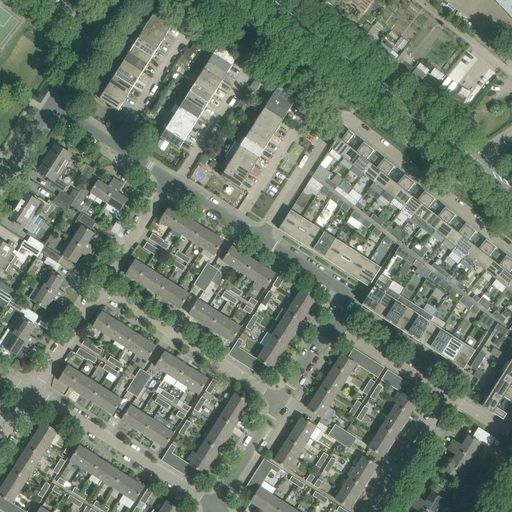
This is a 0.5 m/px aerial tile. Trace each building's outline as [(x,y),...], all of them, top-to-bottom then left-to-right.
[(511,0),(495,0),(511,17),(511,0)] [(136,4),(131,11),(134,14),(137,10),(140,7),(138,5),(136,4)] [(177,19),(158,7),(153,15),(172,27),(177,19)] [(172,27),(153,15),(149,22),(167,34),(172,27)] [(167,34),(149,22),(144,30),(162,42),(167,34)] [(396,49),(405,51),(407,40),(398,37),(400,29),(389,27),(387,32),(393,34),(392,40),(397,42),(396,49)] [(162,42),(144,30),(139,38),(157,50),(162,42)] [(157,50),(139,38),(134,45),(153,57),(157,50)] [(383,43),(380,47),(395,59),(398,54),(383,43)] [(153,57),(134,45),(129,53),(148,65),(153,57)] [(219,46),(214,54),(232,66),(238,58),(219,46)] [(108,51),(104,56),(113,62),(116,56),(110,53),(108,51)] [(148,65),(129,53),(124,60),(143,72),(148,65)] [(228,73),(232,66),(214,54),(209,61),(228,73)] [(181,57),(178,63),(182,66),(187,58),(182,55),(181,57)] [(143,72),(124,60),(119,68),(138,80),(143,72)] [(209,61),(204,69),(223,81),(228,73),(209,61)] [(432,88),(441,77),(423,61),(413,72),(432,88)] [(91,71),(92,72),(96,74),(101,67),(96,64),(93,69),(91,71)] [(138,80),(119,68),(115,75),(133,87),(138,80)] [(218,88),(223,81),(204,69),(199,77),(218,88)] [(259,83),(264,75),(260,72),(255,80),(259,83)] [(133,87),(115,75),(110,83),(128,95),(133,87)] [(199,77),(195,84),(213,96),(218,88),(199,77)] [(255,80),(250,87),(255,90),(259,83),(255,80)] [(275,92),(293,104),(298,97),(274,81),(269,89),(275,92)] [(128,95),(110,83),(105,91),(124,103),(128,95)] [(208,103),(213,96),(195,84),(190,92),(208,103)] [(164,85),(159,93),(162,95),(167,87),(164,85)] [(247,90),(244,94),(249,98),(253,90),(250,88),(249,87),(248,88),(247,90)] [(96,96),(100,99),(118,111),(124,103),(105,91),(101,88),(96,96)] [(190,92),(185,99),(204,111),(208,103),(190,92)] [(270,100),(289,112),(293,104),(275,92),(270,100)] [(239,101),(239,102),(244,105),(249,98),(244,94),(243,96),(242,97),(239,101)] [(199,119),(204,111),(185,99),(180,107),(199,119)] [(265,107),(284,119),(289,112),(270,100),(265,107)] [(240,112),(244,105),(239,103),(235,109),(240,112)] [(180,107),(175,114),(194,126),(199,119),(180,107)] [(260,115),(279,127),(284,119),(265,107),(260,115)] [(189,134),(194,126),(175,114),(170,122),(189,134)] [(255,123),(274,135),(279,127),(260,115),(255,123)] [(151,122),(144,117),(139,124),(147,129),(151,122)] [(170,122),(166,129),(184,141),(189,134),(170,122)] [(251,130),(269,142),(274,135),(255,123),(251,130)] [(179,150),(184,141),(166,129),(160,138),(179,150)] [(246,138),(264,150),(269,142),(251,130),(246,138)] [(347,144),(354,135),(349,130),(341,140),(338,137),(331,148),(343,158),(351,148),(347,144)] [(241,146),(260,157),(264,150),(246,138),(241,146)] [(343,158),(353,166),(369,146),(364,142),(356,152),(351,148),(343,158)] [(56,145),(48,158),(66,169),(70,163),(67,161),(71,154),(56,145)] [(236,153),(255,165),(260,157),(241,146),(236,153)] [(374,151),(369,146),(353,166),(364,174),(372,164),(367,160),(374,151)] [(231,161),(250,173),(255,165),(236,153),(231,161)] [(48,158),(39,171),(49,178),(47,182),(54,186),(53,188),(60,192),(61,190),(63,192),(67,186),(60,181),(59,178),(65,174),(66,172),(66,170),(66,169),(48,158)] [(377,168),(372,164),(364,174),(374,182),(389,163),(384,159),(377,168)] [(227,168),(245,180),(250,173),(231,161),(227,168)] [(395,167),(389,163),(374,182),(370,187),(380,195),(392,180),(387,176),(395,167)] [(78,179),(85,183),(94,169),(87,165),(78,179)] [(222,176),(221,176),(240,188),(245,180),(227,168),(222,165),(217,173),(222,176)] [(330,175),(319,166),(314,174),(325,182),(330,175)] [(390,203),(394,198),(410,179),(405,175),(397,184),(392,180),(380,195),(390,203)] [(318,193),(319,191),(323,186),(312,177),(307,185),(318,193)] [(90,193),(105,202),(118,181),(114,178),(108,187),(99,181),(98,180),(90,193)] [(328,178),(325,182),(335,190),(338,186),(328,178)] [(415,183),(410,179),(394,198),(404,206),(413,196),(407,192),(415,183)] [(118,181),(105,202),(120,212),(123,207),(128,199),(127,199),(118,193),(123,184),(118,181)] [(79,192),(70,206),(81,212),(84,208),(80,206),(89,192),(91,189),(84,184),(79,192)] [(325,196),(329,191),(323,186),(319,191),(325,196)] [(338,186),(335,190),(345,198),(348,194),(338,186)] [(61,190),(57,197),(70,206),(79,192),(74,189),(69,196),(63,192),(61,190)] [(418,200),(413,196),(404,206),(401,211),(411,219),(430,195),(425,191),(418,200)] [(25,193),(18,204),(35,216),(40,209),(46,213),(51,206),(47,203),(39,198),(37,200),(25,193)] [(336,204),(340,199),(334,194),(330,199),(336,204)] [(348,194),(345,198),(355,206),(358,202),(348,194)] [(435,199),(430,195),(411,219),(421,227),(433,212),(428,208),(435,199)] [(56,197),(53,202),(67,211),(70,206),(57,197),(56,197)] [(346,212),(350,207),(344,203),(340,207),(346,212)] [(21,226),(29,231),(33,234),(37,227),(31,222),(35,216),(18,204),(15,210),(14,209),(13,212),(10,216),(22,224),(21,226)] [(170,207),(160,221),(171,228),(180,213),(176,211),(170,207)] [(438,216),(433,212),(421,227),(431,236),(435,231),(450,211),(445,207),(438,216)] [(302,217),(291,210),(279,229),(290,237),(302,217)] [(357,220),(361,216),(355,211),(351,216),(357,220)] [(456,215),(450,211),(435,231),(445,239),(453,229),(448,225),(456,215)] [(185,216),(180,213),(171,228),(182,235),(191,221),(185,217),(185,216)] [(96,222),(83,214),(79,221),(92,229),(96,222)] [(302,217),(290,237),(301,244),(313,225),(302,217)] [(367,229),(371,224),(365,219),(361,224),(367,229)] [(117,220),(111,231),(113,232),(112,232),(117,235),(124,224),(117,220)] [(191,221),(182,235),(193,242),(202,227),(198,224),(197,225),(191,221)] [(458,233),(453,229),(445,239),(455,247),(471,227),(466,223),(458,233)] [(82,225),(72,240),(93,254),(96,249),(88,243),(94,234),(94,233),(82,225)] [(313,225),(301,244),(312,251),(325,232),(313,225)] [(389,226),(385,230),(390,234),(396,238),(399,235),(393,230),(389,226)] [(206,230),(202,227),(193,242),(204,249),(213,235),(206,230)] [(471,227),(455,247),(452,252),(462,260),(474,245),(469,241),(476,231),(471,227)] [(378,237),(382,232),(376,228),(372,232),(378,237)] [(325,232),(312,251),(324,258),(336,239),(325,232)] [(153,233),(149,239),(159,246),(163,240),(153,233)] [(218,238),(213,235),(204,249),(214,256),(223,241),(219,238),(218,238)] [(388,245),(392,241),(386,236),(382,241),(388,245)] [(31,237),(27,242),(41,251),(44,246),(33,238),(31,237)] [(336,239),(324,258),(335,265),(347,246),(336,239)] [(472,268),(476,263),(491,243),(486,239),(479,249),(474,245),(462,260),(472,268)] [(0,256),(6,261),(14,266),(19,258),(11,253),(14,249),(0,240),(0,256)] [(37,257),(41,252),(41,251),(27,242),(25,240),(21,247),(37,257)] [(93,254),(72,240),(63,255),(76,263),(76,262),(82,253),(90,258),(93,254)] [(164,241),(163,240),(159,246),(166,250),(169,246),(163,242),(164,241)] [(147,242),(143,248),(154,254),(157,249),(147,242)] [(496,248),(491,243),(476,263),(484,270),(486,271),(494,261),(489,257),(496,248)] [(41,252),(48,256),(58,263),(62,257),(44,246),(41,251),(41,252)] [(233,268),(243,254),(237,250),(237,249),(232,246),(223,262),(233,268)] [(347,246),(335,265),(346,273),(358,253),(347,246)] [(399,247),(395,254),(406,261),(407,260),(411,255),(399,247)] [(164,253),(157,249),(154,254),(155,255),(155,254),(161,258),(164,253)] [(175,255),(181,260),(184,255),(178,251),(175,255)] [(358,253),(346,273),(358,280),(370,261),(358,253)] [(245,275),(254,260),(250,257),(249,258),(243,254),(233,268),(244,275),(245,275)] [(181,260),(188,264),(191,259),(184,255),(181,260)] [(413,265),(416,260),(411,255),(407,260),(413,265)] [(14,266),(6,261),(0,256),(0,270),(1,269),(9,274),(14,266)] [(58,263),(48,256),(44,263),(57,271),(60,265),(58,263)] [(499,265),(494,261),(486,271),(496,279),(511,260),(506,256),(499,265)] [(170,263),(177,267),(179,263),(173,259),(170,263)] [(511,269),(511,259),(511,260),(496,279),(506,287),(511,280),(511,275),(509,273),(511,269)] [(146,266),(136,260),(126,275),(127,275),(127,274),(133,278),(133,279),(137,281),(146,266)] [(254,260),(244,275),(256,282),(265,268),(258,263),(254,260)] [(370,261),(358,280),(369,287),(381,268),(370,261)] [(183,271),(186,267),(179,263),(177,267),(183,271)] [(201,274),(206,278),(213,267),(208,263),(201,274)] [(423,273),(427,268),(421,263),(417,268),(423,273)] [(146,266),(137,281),(142,284),(148,288),(157,273),(146,266)] [(213,267),(206,278),(211,281),(218,270),(213,267)] [(265,268),(256,282),(266,289),(275,274),(271,271),(270,271),(265,268)] [(52,271),(43,286),(64,299),(67,295),(58,289),(65,280),(52,271)] [(434,281),(437,276),(431,272),(428,277),(434,281)] [(154,292),(159,295),(168,280),(157,273),(148,288),(154,292)] [(194,285),(199,288),(206,278),(201,274),(194,285)] [(278,289),(285,277),(280,274),(273,286),(278,289)] [(457,287),(460,283),(450,275),(447,279),(457,287)] [(211,281),(206,278),(199,288),(204,292),(211,281)] [(378,279),(374,286),(362,305),(373,312),(389,288),(393,282),(388,279),(385,284),(378,279)] [(163,297),(170,302),(179,287),(168,280),(159,295),(163,298),(163,297)] [(444,290),(448,285),(442,280),(438,285),(444,290)] [(0,281),(0,288),(12,297),(16,291),(0,281)] [(61,304),(64,299),(43,286),(38,283),(28,298),(46,309),(52,299),(61,304)] [(234,293),(236,288),(230,284),(227,289),(234,293)] [(179,287),(170,302),(176,305),(175,306),(180,309),(189,294),(179,287)] [(12,297),(0,288),(0,297),(8,303),(12,297)] [(243,292),(236,288),(234,293),(240,297),(243,292)] [(295,299),(310,308),(317,297),(302,288),(295,299)] [(400,295),(389,288),(373,312),(384,320),(400,295)] [(455,298),(458,293),(452,288),(449,293),(455,298)] [(265,297),(270,300),(274,294),(269,291),(265,297)] [(229,300),(232,296),(225,292),(222,296),(229,300)] [(411,302),(400,295),(384,320),(396,327),(411,302)] [(238,300),(232,296),(229,300),(235,304),(238,300)] [(266,306),(270,300),(265,297),(258,309),(264,314),(268,308),(266,306)] [(465,306),(469,301),(463,297),(459,301),(465,306)] [(255,306),(258,302),(251,298),(248,302),(255,306)] [(310,308),(295,299),(287,311),(302,321),(310,308)] [(198,300),(189,315),(194,318),(194,317),(200,321),(209,307),(198,300)] [(411,302),(396,327),(407,334),(422,310),(411,302)] [(253,309),(246,305),(244,310),(250,314),(253,309)] [(476,314),(479,310),(473,305),(470,310),(476,314)] [(209,307),(200,321),(207,325),(206,326),(211,328),(220,314),(209,307)] [(24,312),(30,316),(33,313),(26,308),(24,312)] [(434,317),(422,310),(407,334),(418,341),(434,317)] [(295,333),(302,321),(287,311),(280,323),(295,333)] [(93,327),(103,333),(113,319),(109,316),(109,317),(103,313),(103,312),(93,327)] [(480,318),(477,323),(488,331),(494,321),(484,313),(480,318)] [(220,314),(211,328),(215,331),(222,335),(231,321),(220,314)] [(250,322),(254,324),(258,318),(254,315),(250,322)] [(23,317),(14,332),(35,345),(38,341),(29,335),(35,326),(36,326),(23,317)] [(434,317),(418,341),(430,348),(442,329),(431,322),(434,317)] [(118,322),(113,319),(103,333),(114,340),(123,326),(117,322),(118,322)] [(231,321),(222,335),(228,339),(232,342),(241,327),(231,321)] [(250,331),(254,324),(250,322),(246,328),(250,331)] [(287,345),(295,333),(280,323),(272,336),(287,345)] [(130,330),(123,326),(114,340),(125,347),(135,333),(130,330)] [(453,336),(442,329),(430,348),(441,355),(453,336)] [(4,347),(18,356),(17,356),(23,360),(30,350),(32,351),(35,345),(14,332),(4,347)] [(139,335),(135,333),(125,347),(136,354),(145,340),(139,336),(139,335)] [(287,345),(272,336),(264,348),(279,357),(287,345)] [(453,336),(441,355),(452,363),(464,343),(453,336)] [(85,340),(82,345),(92,351),(96,345),(86,339),(85,340)] [(243,341),(239,339),(234,345),(239,348),(243,341)] [(151,344),(145,340),(136,354),(147,361),(156,346),(152,343),(151,344)] [(476,351),(464,343),(452,363),(463,370),(476,351)] [(97,346),(96,345),(92,351),(99,355),(102,351),(96,348),(97,346)] [(228,355),(233,358),(239,349),(239,348),(234,345),(228,355)] [(76,353),(76,354),(87,360),(90,355),(80,348),(76,353)] [(264,348),(257,359),(260,362),(265,365),(265,364),(272,368),(279,357),(264,348)] [(354,348),(347,358),(352,362),(359,351),(354,348)] [(238,362),(245,352),(239,349),(233,358),(238,362)] [(352,362),(356,364),(357,365),(364,355),(359,351),(352,362)] [(481,351),(477,356),(470,367),(476,371),(483,360),(486,354),(481,351)] [(166,374),(176,359),(169,355),(170,355),(165,352),(155,367),(166,374)] [(238,362),(244,365),(250,355),(245,352),(238,362)] [(97,359),(90,355),(87,360),(88,361),(88,360),(94,364),(97,359)] [(249,368),(255,359),(250,355),(244,365),(249,368)] [(356,364),(352,362),(347,358),(342,355),(341,355),(342,355),(338,362),(337,361),(335,366),(349,375),(356,364)] [(357,365),(363,368),(369,358),(364,355),(357,365)] [(108,361),(114,365),(117,361),(111,357),(108,361)] [(374,361),(369,358),(363,368),(368,372),(374,361)] [(177,381),(187,366),(182,363),(176,359),(166,374),(177,381)] [(249,368),(254,371),(260,362),(257,359),(257,360),(255,359),(249,368)] [(117,361),(114,365),(119,368),(121,369),(123,365),(117,361)] [(368,372),(373,375),(380,365),(374,361),(368,372)] [(259,374),(265,365),(260,362),(254,371),(259,374)] [(511,363),(510,362),(503,373),(511,378),(511,363)] [(103,369),(110,373),(112,369),(106,365),(103,369)] [(384,368),(380,365),(373,375),(378,378),(384,368)] [(79,372),(69,366),(59,380),(60,381),(60,380),(66,384),(66,385),(70,387),(79,372)] [(187,366),(177,381),(188,388),(197,373),(191,369),(191,368),(187,366)] [(332,370),(329,376),(343,385),(349,375),(335,366),(332,370)] [(119,373),(117,372),(112,369),(110,373),(116,377),(119,373)] [(134,380),(139,383),(146,372),(141,369),(134,380)] [(381,380),(386,383),(393,373),(388,370),(381,380)] [(489,395),(482,406),(493,413),(503,419),(507,414),(497,407),(504,397),(511,401),(511,386),(511,385),(511,383),(511,378),(503,373),(498,370),(484,392),(489,395)] [(75,390),(81,394),(90,379),(79,372),(70,387),(74,390),(75,390)] [(146,372),(139,383),(144,387),(151,376),(146,372)] [(197,373),(188,388),(199,394),(208,379),(204,376),(203,377),(197,373)] [(398,376),(393,373),(386,383),(391,387),(398,376)] [(336,396),(343,385),(329,376),(324,383),(324,382),(321,387),(336,396)] [(403,380),(398,376),(391,387),(396,390),(403,380)] [(90,379),(81,394),(87,398),(92,401),(101,386),(90,379)] [(211,394),(218,382),(213,379),(205,391),(211,394)] [(126,391),(131,394),(139,383),(134,380),(126,391)] [(367,386),(371,389),(375,382),(371,380),(367,386)] [(408,383),(403,380),(396,390),(402,393),(408,383)] [(144,387),(139,383),(131,394),(137,398),(144,387)] [(402,393),(403,394),(407,396),(413,386),(408,383),(402,393)] [(374,391),(378,394),(382,387),(378,384),(374,391)] [(96,403),(103,408),(112,393),(101,386),(92,401),(96,404),(96,403)] [(367,395),(371,389),(367,386),(362,392),(367,395)] [(418,389),(413,386),(407,396),(412,399),(418,389)] [(319,392),(315,398),(329,407),(336,396),(321,387),(318,391),(319,392)] [(166,398),(169,394),(162,390),(160,394),(166,398)] [(374,400),(378,394),(374,391),(370,397),(374,400)] [(112,393),(103,408),(109,411),(108,412),(113,415),(122,400),(112,393)] [(228,405),(243,414),(250,403),(235,393),(228,405)] [(175,398),(169,394),(166,398),(172,402),(175,398)] [(417,403),(412,399),(407,396),(403,394),(396,405),(410,414),(413,410),(413,409),(417,403),(417,404),(417,403)] [(198,403),(202,405),(206,399),(202,396),(198,403)] [(154,403),(161,407),(164,402),(157,398),(154,403)] [(329,407),(315,398),(311,404),(310,404),(307,408),(322,418),(329,407)] [(353,407),(357,410),(361,404),(357,401),(353,407)] [(167,411),(170,406),(164,402),(161,407),(167,411)] [(198,412),(202,405),(198,403),(194,409),(198,412)] [(187,412),(190,408),(184,404),(181,408),(187,412)] [(220,417),(235,426),(243,414),(228,405),(220,417)] [(361,412),(365,415),(369,408),(365,405),(361,412)] [(396,405),(389,415),(403,424),(407,418),(408,418),(410,414),(396,405)] [(127,423),(133,426),(141,413),(131,406),(122,420),(126,423),(127,423)] [(354,415),(357,410),(353,407),(349,414),(353,416),(354,415)] [(185,416),(179,412),(176,416),(182,420),(185,416)] [(361,421),(365,415),(361,412),(357,417),(357,418),(361,421)] [(139,431),(143,434),(152,420),(141,413),(133,426),(139,431)] [(399,431),(403,424),(389,415),(382,426),(397,435),(400,431),(399,431)] [(213,429),(227,438),(235,426),(220,417),(213,429)] [(299,422),(296,428),(310,437),(317,427),(302,417),(299,422)] [(148,436),(155,440),(163,427),(152,420),(143,434),(148,437),(148,436)] [(183,427),(187,430),(191,423),(187,421),(183,427)] [(51,443),(58,432),(43,423),(36,434),(51,443)] [(332,430),(343,437),(346,432),(335,425),(332,430)] [(375,437),(389,446),(394,439),(397,435),(382,426),(375,437)] [(174,433),(163,427),(155,440),(161,444),(160,445),(165,448),(174,433)] [(183,436),(187,430),(183,427),(179,433),(183,436)] [(291,434),(288,439),(303,448),(310,437),(296,428),(291,435),(291,434)] [(205,441),(220,450),(227,438),(213,429),(205,441)] [(328,435),(339,442),(343,437),(332,430),(328,435)] [(357,439),(346,432),(343,437),(353,444),(357,439)] [(36,434),(28,446),(43,456),(51,443),(36,434)] [(476,461),(486,446),(468,435),(462,445),(453,440),(450,445),(471,459),(472,458),(476,461)] [(353,444),(343,437),(339,442),(350,449),(353,444)] [(386,452),(389,446),(375,437),(369,447),(383,457),(386,452)] [(286,444),(282,450),(296,459),(303,448),(288,439),(285,443),(286,444)] [(71,441),(64,453),(66,454),(69,456),(76,444),(71,441)] [(197,453),(212,462),(220,450),(205,441),(197,453)] [(176,447),(171,445),(167,451),(171,454),(176,447)] [(471,459),(450,445),(447,449),(456,455),(450,464),(449,464),(445,471),(455,478),(459,471),(462,474),(471,459)] [(35,468),(43,456),(28,446),(20,458),(35,468)] [(84,449),(80,446),(70,461),(81,467),(90,453),(84,449)] [(277,456),(274,460),(289,470),(296,459),(282,450),(278,456),(277,456)] [(161,461),(167,464),(173,455),(171,454),(167,451),(161,461)] [(97,457),(90,453),(81,467),(92,474),(101,460),(97,457)] [(193,468),(198,471),(198,470),(205,474),(212,462),(197,453),(189,465),(193,468)] [(320,459),(324,462),(327,457),(328,455),(324,453),(320,459)] [(172,467),(178,458),(173,455),(167,464),(172,467)] [(356,466),(370,476),(374,470),(375,470),(378,466),(363,456),(356,466)] [(330,459),(328,464),(332,466),(336,460),(332,457),(330,459)] [(20,458),(13,470),(27,480),(35,468),(20,458)] [(61,458),(57,465),(62,468),(66,461),(61,458)] [(177,471),(183,461),(178,458),(172,467),(177,471)] [(264,459),(261,464),(272,470),(275,465),(264,459)] [(320,468),(324,462),(320,459),(316,465),(320,468)] [(106,462),(101,460),(92,474),(103,481),(112,467),(105,463),(106,462)] [(177,471),(182,474),(188,464),(183,461),(177,471)] [(193,468),(189,465),(188,464),(182,474),(187,477),(193,468)] [(258,469),(268,475),(272,470),(261,464),(258,469)] [(332,466),(328,464),(324,470),(328,473),(332,466)] [(62,468),(57,465),(53,471),(58,474),(62,468)] [(275,465),(272,470),(278,474),(281,469),(275,465)] [(366,482),(370,476),(356,466),(349,478),(364,487),(367,483),(366,482)] [(118,471),(112,467),(103,481),(114,488),(123,474),(118,470),(118,471)] [(187,477),(192,480),(198,471),(193,468),(187,477)] [(255,474),(265,481),(268,475),(258,469),(255,474)] [(20,492),(27,480),(13,470),(5,483),(20,492)] [(123,474),(114,488),(125,495),(134,481),(127,477),(127,476),(123,474)] [(251,479),(262,486),(265,481),(255,474),(251,479)] [(310,483),(314,477),(310,474),(306,481),(310,483)] [(292,476),(289,481),(295,485),(298,480),(292,476)] [(66,482),(60,478),(57,482),(63,486),(66,482)] [(342,489),(356,498),(361,491),(361,492),(364,487),(349,478),(342,489)] [(258,491),(261,487),(262,486),(251,479),(248,484),(258,491)] [(318,479),(314,486),(318,488),(322,482),(320,480),(318,479)] [(298,480),(295,485),(302,489),(305,484),(298,480)] [(139,485),(134,481),(125,495),(135,502),(144,487),(140,484),(139,485)] [(45,482),(41,489),(46,492),(51,486),(45,482)] [(6,500),(11,503),(12,504),(20,492),(5,483),(0,490),(0,495),(1,496),(6,500)] [(258,491),(248,484),(245,489),(255,496),(258,491)] [(59,493),(61,489),(55,485),(52,489),(59,493)] [(451,494),(436,485),(426,502),(417,496),(414,501),(430,511),(437,511),(441,506),(443,507),(451,494)] [(72,492),(78,496),(81,491),(75,487),(72,492)] [(272,495),(261,487),(258,491),(255,496),(251,502),(262,509),(272,495)] [(46,492),(41,489),(37,495),(42,498),(46,492)] [(146,503),(153,492),(152,492),(148,489),(140,501),(145,504),(146,503)] [(352,504),(356,498),(342,489),(335,499),(350,509),(353,504),(352,504)] [(78,496),(84,500),(87,496),(81,491),(78,496)] [(316,498),(320,500),(322,496),(315,491),(313,496),(316,498)] [(68,499),(74,503),(77,499),(70,495),(68,499)] [(266,511),(277,511),(284,502),(272,495),(262,509),(266,511)] [(322,496),(320,500),(323,502),(325,504),(328,499),(322,496)] [(80,507),(83,503),(77,499),(74,503),(80,507)] [(0,508),(0,509),(3,511),(5,511),(11,503),(6,500),(0,508)] [(94,506),(100,510),(103,505),(96,501),(94,506)] [(159,511),(180,511),(181,510),(167,501),(159,511)] [(430,511),(414,501),(411,506),(419,511),(430,511)] [(294,511),(296,510),(284,502),(277,511),(294,511)] [(5,511),(12,511),(16,506),(12,504),(11,503),(5,511)]
